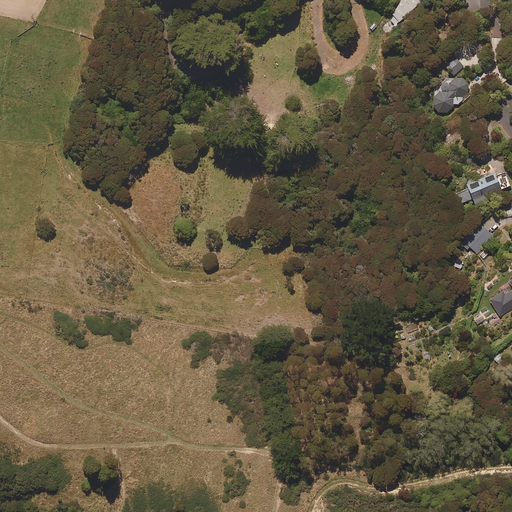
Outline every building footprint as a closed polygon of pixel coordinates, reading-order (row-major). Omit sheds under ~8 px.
[(420,1),(419,0),(397,0),(389,10),(401,21),(420,1)] [(463,66),(455,56),(444,65),(452,75),(463,66)] [(450,108),(452,107),(456,108),(469,96),(467,94),(467,92),(468,90),(468,88),(467,86),(467,84),(466,82),(464,80),(463,79),(461,78),(459,77),(457,77),(455,76),(453,77),(451,77),(449,78),(432,93),(432,94),(431,96),(430,98),(430,100),(430,102),(431,104),(431,106),(432,107),(434,109),(435,110),(437,111),(439,112),(441,112),(443,112),(445,112),(447,111),(449,110),(450,108)] [(472,198),(476,207),(502,197),(499,189),(510,184),(504,172),(494,176),(493,174),(467,185),(468,189),(452,196),(456,205),(472,198)] [(494,235),(478,224),(463,243),(479,254),(494,235)] [(460,269),(463,262),(453,258),(451,266),(460,269)] [(511,308),(511,278),(507,281),(510,286),(489,300),(500,317),(511,308)] [(484,320),(480,313),(473,318),(477,324),(484,320)]
